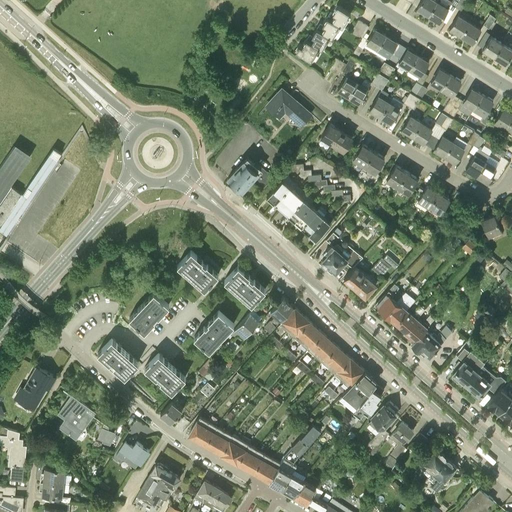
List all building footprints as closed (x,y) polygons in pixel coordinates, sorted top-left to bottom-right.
[(421,0),(417,7),(428,14),(437,0),(435,0),(421,0)] [(437,0),(428,14),(439,21),(451,3),(456,6),(459,0),(452,0),(452,1),(449,0),(437,0),(437,1),(437,0)] [(459,0),(456,6),(461,10),(467,0),(459,0)] [(335,14),(332,19),(340,24),(342,25),(345,21),(350,12),(337,4),(333,12),(335,14)] [(483,23),(489,27),(495,16),(490,13),(483,23)] [(450,28),(461,35),(470,21),(458,14),(450,28)] [(325,25),(322,30),(329,35),(332,37),(340,24),(332,19),(327,15),(322,23),(325,25)] [(356,34),(364,22),(358,19),(351,31),(356,34)] [(461,35),(472,42),(481,28),(470,21),(461,35)] [(362,37),(369,26),(364,22),(356,34),(362,37)] [(311,41),(319,46),(321,48),(329,35),(322,30),(316,27),(312,34),(314,36),(311,41)] [(366,42),(378,49),(386,34),(375,28),(366,42)] [(386,34),(378,49),(388,55),(397,41),(386,34)] [(491,34),(482,48),(494,55),(502,41),(491,34)] [(319,46),(311,41),(306,38),(302,45),(299,44),(295,50),(311,59),(316,51),(319,46)] [(511,47),(502,41),(494,55),(505,62),(511,50),(511,47)] [(351,55),(356,58),(363,48),(357,45),(351,55)] [(418,54),(407,47),(398,62),(409,68),(418,54)] [(409,68),(407,72),(417,79),(429,61),(418,54),(409,68)] [(346,63),(344,66),(349,69),(356,58),(351,55),(346,63)] [(335,56),(328,68),(334,71),(341,60),(335,56)] [(339,74),(344,66),(346,63),(341,60),(334,71),(339,74)] [(383,75),(389,64),(384,61),(378,72),(383,75)] [(389,78),(395,68),(389,64),(383,75),(389,78)] [(430,81),(441,88),(450,74),(439,67),(430,81)] [(383,75),(378,72),(371,83),(377,86),(383,75)] [(452,95),(461,80),(450,74),(441,88),(452,95)] [(337,89),(348,96),(357,82),(346,75),(337,89)] [(383,75),(377,86),(382,89),(389,78),(383,75)] [(415,95),(422,84),(416,81),(410,91),(415,95)] [(348,96),(359,102),(368,88),(357,82),(348,96)] [(421,98),(427,88),(422,84),(415,95),(421,98)] [(300,125),(304,120),(311,113),(282,87),(266,105),(274,111),(281,118),(286,112),(300,125)] [(462,101),(473,108),(482,93),(471,87),(462,101)] [(415,95),(410,91),(407,96),(404,102),(409,105),(415,95)] [(482,93),(473,108),(484,115),(493,100),(482,93)] [(369,109),(380,115),(389,101),(379,94),(369,109)] [(415,95),(409,105),(414,109),(421,98),(415,95)] [(400,108),(389,101),(380,115),(391,122),(400,108)] [(447,114),(454,104),(449,101),(442,111),(447,114)] [(453,118),(459,107),(454,104),(447,114),(453,118)] [(502,133),(505,128),(505,127),(511,116),(511,111),(503,107),(492,125),(494,126),(493,127),(502,133)] [(447,114),(442,111),(435,122),(441,125),(447,114)] [(410,114),(401,128),(412,135),(421,121),(410,114)] [(447,114),(441,125),(446,128),(453,118),(447,114)] [(421,121),(412,135),(423,142),(432,128),(421,121)] [(321,137),(333,144),(341,130),(330,123),(321,137)] [(352,137),(341,130),(333,144),(344,151),(352,137)] [(480,134),(474,131),(468,141),(473,145),(480,134)] [(445,155),(453,141),(442,134),(434,148),(445,155)] [(480,134),(473,145),(478,148),(485,137),(480,134)] [(498,138),(495,144),(506,150),(509,145),(498,138)] [(453,141),(445,155),(455,161),(464,147),(453,141)] [(353,158),(364,165),(373,150),(362,143),(353,158)] [(506,150),(495,144),(492,149),(503,156),(506,150)] [(0,234),(0,235),(25,198),(47,165),(52,158),(55,154),(47,148),(16,194),(5,186),(24,159),(7,147),(0,158),(0,234)] [(373,150),(364,165),(361,170),(371,177),(374,172),(375,172),(384,157),(373,150)] [(474,154),(466,168),(476,174),(485,160),(474,154)] [(228,177),(228,178),(242,190),(249,183),(262,169),(255,163),(247,156),(228,177)] [(485,160),(476,174),(487,181),(496,167),(485,160)] [(406,171),(396,164),(386,179),(397,186),(406,171)] [(409,193),(418,178),(406,171),(397,186),(409,193)] [(266,196),(273,202),(289,184),(282,178),(266,196)] [(274,202),(281,208),(296,191),(289,184),(273,202),(274,203),(274,202)] [(418,199),(415,204),(425,210),(427,208),(429,205),(438,191),(427,184),(418,199)] [(296,191),(281,208),(287,214),(303,197),(296,191)] [(449,198),(438,191),(429,205),(427,208),(429,206),(440,213),(449,198)] [(294,221),(295,220),(310,203),(303,197),(287,214),(287,215),(294,221)] [(295,220),(301,226),(317,209),(310,203),(295,220)] [(301,226),(308,232),(323,215),(317,209),(301,226)] [(494,213),(481,219),(488,234),(501,229),(494,213)] [(323,215),(308,232),(307,233),(315,240),(330,221),(323,215)] [(447,228),(434,240),(443,249),(455,236),(447,228)] [(327,248),(327,249),(324,252),(326,254),(322,259),(323,259),(322,260),(322,262),(326,265),(328,264),(329,264),(336,270),(344,260),(353,267),(355,265),(354,265),(363,256),(333,230),(326,239),(331,243),(327,248)] [(478,245),(469,238),(462,247),(470,254),(478,245)] [(191,249),(177,264),(205,289),(218,274),(207,263),(208,262),(204,259),(203,260),(191,249)] [(428,251),(423,257),(427,262),(433,256),(428,251)] [(480,251),(475,256),(482,262),(486,256),(480,251)] [(381,275),(391,265),(381,256),(372,267),(381,275)] [(505,266),(511,270),(511,268),(511,263),(506,258),(501,263),(505,266)] [(255,277),(252,274),(251,273),(250,274),(238,264),(224,279),(252,304),(266,288),(254,278),(255,277)] [(353,267),(344,277),(346,278),(346,280),(348,283),(350,283),(355,286),(365,274),(355,265),(353,267)] [(505,266),(499,274),(504,279),(511,271),(511,270),(505,266)] [(504,279),(501,283),(511,292),(511,270),(511,271),(504,279)] [(365,274),(355,286),(360,291),(360,293),(363,295),(365,295),(365,296),(376,283),(365,274)] [(394,282),(375,304),(385,313),(405,291),(404,291),(402,293),(397,288),(399,286),(394,282)] [(51,302),(59,309),(60,310),(68,303),(75,296),(72,294),(65,287),(64,288),(52,302),(51,302)] [(156,320),(159,317),(160,317),(158,316),(169,304),(154,290),(129,317),(144,331),(155,319),(156,320)] [(405,291),(385,313),(390,317),(390,319),(392,321),(394,321),(395,321),(406,309),(401,304),(409,295),(405,291)] [(283,296),(282,296),(271,309),(276,314),(266,325),(265,324),(263,325),(270,331),(293,305),(283,296)] [(412,314),(406,309),(395,321),(396,322),(397,325),(399,327),(401,327),(405,330),(416,317),(417,318),(425,308),(420,304),(412,314)] [(495,309),(490,304),(485,310),(490,314),(495,309)] [(302,313),(299,311),(295,307),(279,324),(286,331),(302,313)] [(207,320),(206,320),(203,323),(205,324),(194,336),(209,350),(234,323),(219,309),(208,321),(207,320)] [(244,337),(259,320),(250,312),(231,334),(234,337),(239,332),(244,337)] [(309,319),(302,313),(286,331),(293,337),(309,319)] [(416,317),(405,330),(415,339),(424,328),(425,328),(435,317),(430,313),(426,318),(428,320),(427,322),(424,320),(422,322),(417,318),(416,317)] [(309,319),(293,337),(294,337),(301,343),(316,326),(309,320),(309,319)] [(431,334),(425,328),(424,328),(415,339),(412,342),(419,349),(421,347),(429,354),(451,329),(446,324),(436,335),(433,332),(431,334)] [(323,332),(316,326),(301,343),(308,349),(323,332)] [(329,338),(323,332),(308,349),(315,355),(329,338)] [(274,344),(278,340),(274,335),(269,340),(274,344)] [(108,363),(111,366),(112,367),(113,366),(125,376),(139,361),(112,336),(98,352),(109,362),(108,363)] [(236,342),(232,338),(228,342),(233,346),(236,342)] [(336,345),(329,338),(315,355),(321,361),(336,345)] [(283,344),(278,340),(274,344),(279,349),(283,344)] [(343,350),(336,345),(321,361),(328,367),(343,350)] [(456,353),(461,358),(469,350),(463,345),(456,353)] [(288,357),(293,352),(288,348),(283,352),(288,357)] [(343,350),(328,367),(335,373),(349,356),(343,350)] [(155,378),(156,379),(159,382),(160,381),(172,391),(186,376),(158,351),(145,367),(156,377),(155,378)] [(297,356),(293,352),(288,357),(293,361),(297,356)] [(350,357),(349,356),(335,373),(334,374),(342,380),(357,362),(350,356),(350,357)] [(203,365),(198,370),(209,380),(214,374),(210,370),(213,367),(210,365),(213,361),(209,358),(203,365)] [(466,383),(477,370),(464,359),(453,372),(453,373),(454,375),(457,378),(460,378),(466,383)] [(306,364),(301,360),(297,365),(302,369),(306,364)] [(357,362),(342,380),(348,386),(365,369),(357,362)] [(306,364),(302,369),(306,373),(311,369),(306,364)] [(477,370),(466,383),(472,389),(473,391),(477,394),(479,394),(479,395),(490,382),(498,389),(501,386),(506,380),(501,375),(496,375),(482,364),(477,370)] [(17,398),(34,408),(53,374),(36,365),(24,387),(21,386),(16,395),(18,397),(17,398)] [(372,387),(377,380),(365,369),(349,387),(342,394),(339,398),(354,411),(357,407),(372,387)] [(320,377),(315,372),(311,377),(315,381),(320,377)] [(320,377),(315,381),(320,386),(324,381),(320,377)] [(200,389),(207,395),(214,387),(208,381),(200,389)] [(325,390),(329,394),(333,389),(329,385),(325,390)] [(501,386),(498,389),(487,401),(499,411),(511,396),(511,392),(509,390),(508,391),(501,386)] [(277,395),(281,391),(276,387),(273,391),(277,395)] [(372,387),(357,407),(354,411),(353,412),(360,417),(363,412),(368,416),(379,401),(377,400),(381,393),(372,387)] [(333,389),(329,394),(334,398),(338,393),(333,389)] [(66,418),(60,426),(76,438),(93,415),(86,410),(88,407),(71,395),(62,408),(65,410),(61,415),(66,418)] [(511,396),(499,411),(510,421),(511,418),(511,396)] [(172,400),(160,413),(171,422),(182,409),(172,400)] [(379,431),(368,443),(364,447),(373,455),(389,431),(383,427),(399,409),(389,400),(369,422),(379,431)] [(231,411),(227,415),(232,420),(236,416),(231,411)] [(208,420),(200,416),(197,420),(189,434),(197,439),(208,420)] [(216,425),(208,420),(197,439),(205,444),(216,425)] [(306,431),(310,425),(304,420),(300,426),(306,431)] [(413,429),(402,420),(398,425),(399,425),(394,432),(404,441),(413,429)] [(294,469),(293,469),(297,464),(292,461),(320,428),(313,422),(310,425),(306,431),(284,456),(284,455),(280,462),(269,481),(282,488),(291,472),(294,469)] [(23,481),(25,465),(27,444),(22,444),(23,438),(19,437),(20,431),(8,426),(8,427),(2,425),(1,433),(0,438),(0,442),(12,444),(10,463),(12,463),(11,479),(23,481)] [(205,444),(213,449),(224,429),(216,425),(205,444)] [(232,434),(224,429),(213,449),(221,453),(232,434),(232,433),(232,434)] [(108,430),(103,442),(110,444),(114,432),(108,430)] [(351,430),(348,435),(353,439),(356,434),(351,430)] [(413,439),(422,447),(428,439),(419,431),(413,439)] [(221,453),(229,458),(240,438),(232,434),(221,453)] [(364,447),(368,443),(358,434),(354,439),(364,447)] [(249,443),(240,438),(229,458),(237,463),(238,463),(248,444),(249,443)] [(354,440),(351,444),(360,450),(362,447),(354,440)] [(133,446),(126,441),(120,449),(125,452),(125,451),(140,461),(149,450),(137,441),(133,446)] [(256,448),(248,444),(238,463),(245,467),(256,448)] [(422,455),(425,452),(419,447),(417,448),(417,451),(422,455)] [(245,467),(253,472),(264,452),(256,448),(245,467)] [(440,452),(435,448),(424,459),(423,461),(415,470),(420,474),(427,466),(433,471),(446,457),(446,456),(445,457),(445,456),(444,454),(442,452),(440,452)] [(253,472),(261,476),(272,457),(264,452),(253,472)] [(272,457),(261,476),(269,481),(280,462),(272,457)] [(446,478),(456,467),(451,462),(451,460),(448,458),(446,458),(446,457),(433,471),(428,477),(434,482),(432,484),(437,489),(445,480),(446,479),(446,478)] [(45,466),(44,480),(64,482),(71,483),(72,475),(64,474),(65,462),(51,461),(51,467),(45,466)] [(156,462),(148,476),(156,480),(155,483),(168,491),(170,488),(172,489),(180,476),(168,469),(169,467),(159,462),(157,462),(156,462)] [(282,488),(294,495),(303,479),(305,475),(294,469),(291,472),(282,488)] [(294,495),(306,502),(311,494),(311,495),(312,493),(316,487),(320,479),(308,472),(305,475),(303,479),(294,495)] [(340,483),(327,474),(324,479),(337,488),(340,483)] [(156,480),(148,476),(132,503),(147,511),(155,511),(166,494),(168,495),(169,493),(167,492),(168,491),(155,483),(156,480)] [(194,496),(203,501),(213,483),(205,478),(194,496)] [(49,501),(61,501),(67,502),(68,496),(62,496),(64,482),(44,480),(42,494),(48,495),(47,500),(49,501)] [(391,484),(398,490),(401,486),(395,481),(391,484)] [(222,489),(213,483),(203,501),(212,506),(213,504),(222,489)] [(14,495),(15,486),(0,484),(0,511),(19,511),(20,505),(22,505),(23,496),(14,495)] [(312,493),(315,494),(317,496),(321,490),(316,487),(312,493)] [(222,489),(213,504),(223,511),(232,496),(228,494),(229,493),(222,489)] [(494,500),(481,489),(475,497),(473,495),(458,511),(472,511),(475,509),(478,511),(486,511),(491,506),(489,505),(494,500)] [(327,502),(331,495),(326,492),(321,499),(327,502)] [(307,502),(323,511),(327,504),(311,495),(311,494),(306,502),(306,503),(307,502)] [(97,506),(100,500),(93,497),(90,503),(97,506)] [(353,511),(331,497),(327,504),(323,511),(324,511),(353,511)] [(63,511),(64,510),(69,510),(70,502),(67,502),(61,501),(49,501),(49,507),(45,506),(44,511),(63,511)] [(435,503),(430,509),(433,511),(442,511),(444,511),(435,503)]
